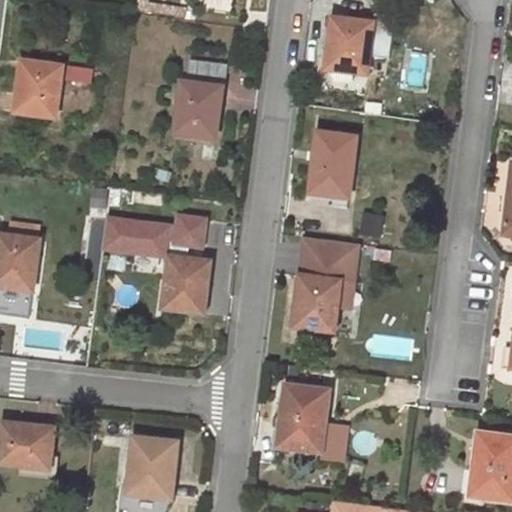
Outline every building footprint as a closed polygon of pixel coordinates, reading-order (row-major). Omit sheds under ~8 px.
[(143,10),(173,14),(175,6),(144,2),(143,10)] [(390,59),(394,27),(374,25),(375,23),(334,18),(329,55),(331,55),(329,68),(369,73),(371,57),(390,59)] [(20,110),(58,116),(65,66),(23,59),(19,91),(22,92),(20,110)] [(187,81),(221,85),(224,86),(227,65),(190,60),(187,81)] [(68,78),(91,82),(93,70),(70,67),(68,78)] [(177,130),(218,136),(222,104),(219,103),(221,85),(187,81),(184,81),(177,130)] [(366,115),(380,116),(382,104),(368,102),(366,115)] [(332,187),(351,189),(358,138),(320,132),(312,192),(331,195),(332,187)] [(332,187),(331,195),(350,198),(351,189),(332,187)] [(171,225),(107,218),(104,248),(170,256),(188,258),(190,244),(203,245),(206,218),(179,215),(176,241),(169,241),(171,225)] [(11,236),(38,239),(39,225),(12,221),(11,236)] [(38,239),(11,236),(1,235),(0,243),(0,285),(36,290),(42,240),(38,239)] [(354,284),(359,245),(307,237),(295,326),(336,332),(339,307),(342,282),(354,284)] [(164,307),(203,311),(205,294),(207,294),(211,260),(188,258),(170,256),(164,307)] [(354,284),(342,282),(339,307),(351,309),(354,284)] [(0,309),(10,311),(9,316),(31,318),(34,291),(36,291),(36,290),(0,285),(0,309)] [(38,318),(47,319),(48,310),(39,308),(38,318)] [(395,382),(385,380),(384,388),(395,390),(395,382)] [(322,452),(329,392),(287,386),(283,417),(289,418),(286,447),(322,452)] [(289,418),(283,417),(280,447),(286,447),(289,418)] [(2,463),(21,464),(51,468),(52,456),(55,427),(5,423),(2,463)] [(511,501),(511,436),(480,432),(474,470),(488,472),(484,498),(511,501)] [(119,511),(163,511),(166,498),(170,499),(172,479),(174,479),(178,443),(137,438),(130,486),(123,486),(119,511)] [(51,468),(21,464),(20,476),(57,480),(60,457),(52,456),(51,468)] [(386,511),(388,508),(336,502),(334,511),(386,511)]
